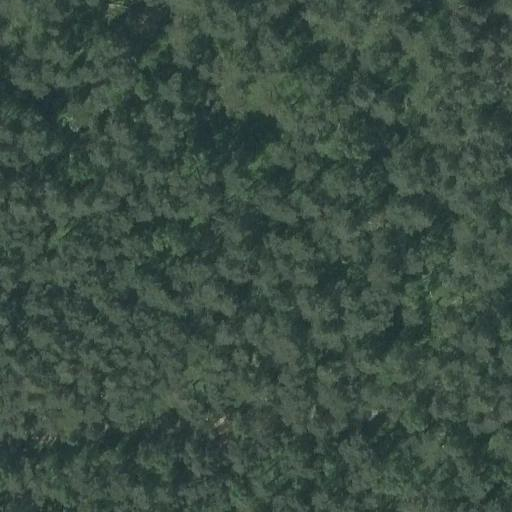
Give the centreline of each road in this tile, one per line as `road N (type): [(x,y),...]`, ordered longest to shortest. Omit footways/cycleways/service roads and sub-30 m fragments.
road 1 (track): [(0,428),(511,404)]
road 2 (track): [(491,0),(511,138)]
